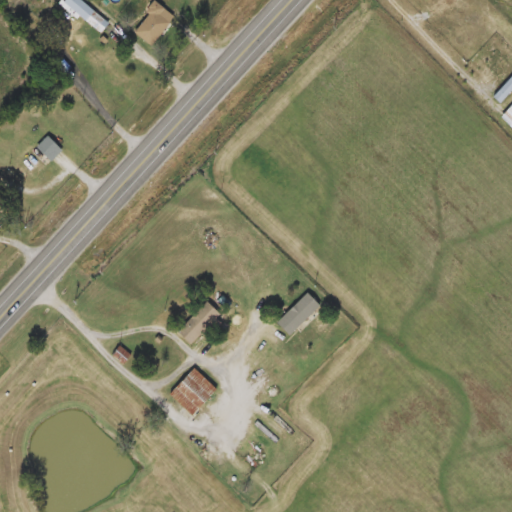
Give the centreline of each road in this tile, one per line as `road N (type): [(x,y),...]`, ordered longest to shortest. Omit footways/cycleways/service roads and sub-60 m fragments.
road 1 (primary): [(41,275),(296,0)]
road 2 (residential): [(68,22),(60,38),(64,64),(150,160)]
